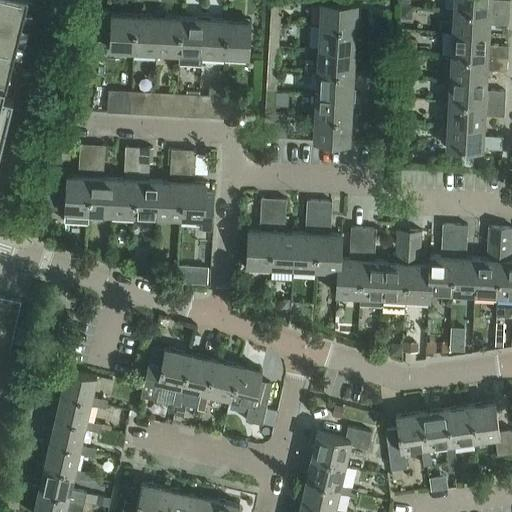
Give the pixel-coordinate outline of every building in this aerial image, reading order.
[(27,0),(0,0),(0,150),(11,106),(0,103),(2,93),(4,93),(27,0)] [(271,0),(271,22),(280,23),(281,0),(271,0)] [(454,0),(454,9),(510,12),(510,0),(454,0)] [(320,25),(357,27),(358,3),(321,1),(320,25)] [(400,4),(399,15),(412,16),(413,5),(400,4)] [(509,24),(510,12),(454,9),(453,32),(489,34),(490,23),(509,24)] [(134,51),(136,14),(112,13),(110,49),(134,51)] [(157,52),(159,15),(136,14),(134,51),(157,52)] [(180,53),(182,16),(159,15),(157,52),(180,53)] [(203,54),(204,18),(182,16),(180,53),(179,64),(203,65),(203,54)] [(225,55),(227,19),(204,18),(203,54),(225,55)] [(227,19),(225,55),(249,57),(250,20),(227,19)] [(279,45),(280,23),(271,22),(269,44),(279,45)] [(356,49),(357,27),(320,25),(319,47),(335,48),(356,49)] [(489,44),(489,34),(453,32),(452,55),(507,58),(508,45),(489,44)] [(400,39),(400,50),(408,50),(409,40),(400,39)] [(278,68),(279,45),(269,44),(268,67),(278,68)] [(354,72),(356,49),(335,48),(319,47),(318,60),(306,59),(306,70),(318,70),(335,71),(354,72)] [(507,70),(507,58),(452,55),(451,78),(487,80),(488,69),(507,70)] [(277,91),(278,68),(268,67),(267,90),(277,91)] [(353,95),(354,72),(335,71),(318,70),(316,93),(335,94),(353,95)] [(487,89),(487,80),(451,78),(449,101),(505,104),(506,90),(487,89)] [(165,79),(164,92),(165,92),(178,92),(178,79),(165,79)] [(210,83),(210,94),(212,94),(223,95),(224,83),(210,83)] [(93,89),(92,110),(108,111),(109,90),(93,89)] [(108,111),(107,111),(118,112),(119,89),(109,89),(109,90),(108,111)] [(132,90),(131,112),(142,113),(143,91),(132,90)] [(276,113),(277,91),(267,90),(266,112),(276,113)] [(155,91),(154,114),(164,114),(165,92),(164,92),(155,91)] [(178,92),(177,115),(188,115),(189,93),(178,92)] [(352,118),(353,95),(335,94),(316,93),(315,116),(335,117),(352,118)] [(200,96),(200,116),(210,116),(212,94),(210,94),(200,94),(200,96)] [(223,95),(222,117),(233,118),(234,95),(223,95)] [(504,116),(505,104),(449,101),(448,123),(485,125),(485,115),(504,116)] [(275,113),(276,113),(266,112),(264,136),(287,138),(288,114),(275,113)] [(351,141),(352,118),(335,117),(315,116),(314,139),(351,141)] [(484,135),(485,125),(448,123),(447,146),(483,149),(483,148),(503,149),(503,136),(484,135)] [(399,130),(399,143),(408,144),(408,131),(399,130)] [(89,213),(93,143),(80,143),(79,175),(67,174),(65,211),(89,213)] [(111,214),(113,177),(104,176),(105,144),(93,143),(89,213),(111,214)] [(134,215),(138,146),(126,145),(124,177),(113,177),(111,214),(134,215)] [(50,146),(49,162),(63,163),(63,147),(50,146)] [(157,216),(159,179),(149,179),(151,147),(138,146),(134,215),(157,216)] [(180,217),(184,148),(171,148),(170,180),(159,179),(157,216),(180,217)] [(184,148),(180,217),(204,219),(206,182),(195,181),(197,149),(184,148)] [(46,192),(45,200),(58,201),(59,193),(46,192)] [(270,266),(273,197),(262,197),(260,229),(249,228),(246,265),(270,266)] [(293,268),(295,231),(285,230),(287,198),(273,197),(270,266),(293,268)] [(316,269),(319,200),(307,199),(306,231),(295,231),(293,268),(316,269)] [(340,257),(341,257),(343,233),(331,232),(333,200),(319,200),(316,269),(338,270),(339,270),(340,257)] [(452,292),(455,223),(443,223),(441,255),(430,254),(429,262),(430,263),(429,291),(430,291),(452,292)] [(474,293),(476,257),(467,256),(468,224),(455,223),(452,292),(474,293)] [(497,295),(501,225),(489,225),(487,257),(476,257),(474,293),(497,295)] [(511,226),(501,225),(497,295),(496,314),(508,315),(511,309),(511,258),(511,256),(511,226)] [(360,295),(364,227),(351,226),(350,258),(341,257),(340,257),(339,270),(338,270),(337,294),(360,295)] [(383,296),(385,260),(375,259),(376,227),(364,227),(360,295),(360,304),(383,306),(383,296)] [(406,297),(410,229),(397,228),(395,260),(385,260),(383,296),(406,297)] [(429,262),(421,261),(423,230),(410,229),(406,297),(430,299),(430,291),(429,291),(430,263),(429,262)] [(178,282),(192,282),(193,265),(179,264),(178,282)] [(0,393),(0,394),(21,300),(0,295),(0,393)] [(291,298),(281,298),(280,308),(291,308),(291,298)] [(452,326),(450,349),(465,349),(466,327),(452,326)] [(496,329),(495,346),(504,346),(505,329),(496,329)] [(436,341),(427,341),(427,352),(437,352),(436,341)] [(405,342),(405,352),(407,352),(407,359),(416,359),(416,352),(418,352),(418,342),(405,342)] [(391,343),(391,354),(402,355),(402,343),(391,343)] [(182,386),(189,352),(165,346),(161,360),(150,357),(141,396),(142,396),(149,398),(157,400),(161,383),(177,387),(177,385),(182,386)] [(205,392),(213,357),(189,352),(182,386),(177,385),(177,387),(173,403),(178,404),(181,405),(181,403),(185,388),(201,392),(201,391),(205,392)] [(231,393),(238,363),(213,357),(205,392),(201,391),(201,392),(197,409),(205,411),(209,394),(230,399),(231,393)] [(231,393),(230,399),(249,403),(245,420),(254,421),(263,423),(272,382),(260,380),(263,369),(238,363),(231,393)] [(90,404),(92,404),(106,407),(108,399),(93,396),(98,374),(67,367),(61,393),(90,400),(90,404)] [(88,420),(92,404),(90,404),(90,400),(61,393),(56,417),(85,424),(84,428),(86,429),(101,432),(102,424),(88,420)] [(141,396),(137,410),(146,412),(149,398),(142,396),(141,396)] [(470,405),(475,439),(495,436),(498,455),(511,452),(511,428),(500,430),(496,401),(470,405)] [(178,404),(176,413),(184,415),(186,405),(181,403),(181,405),(178,404)] [(333,414),(332,416),(342,418),(342,416),(345,406),(335,404),(333,414)] [(454,442),(475,439),(470,405),(446,408),(451,442),(446,443),(448,462),(457,460),(454,442)] [(430,445),(446,443),(451,442),(446,408),(421,411),(426,446),(422,446),(424,465),(433,464),(430,445)] [(405,449),(422,446),(426,446),(421,411),(396,415),(398,427),(386,428),(391,469),(392,469),(402,468),(407,467),(405,449)] [(82,444),(86,429),(84,428),(85,424),(56,417),(50,441),(79,448),(78,452),(81,453),(81,452),(95,456),(97,448),(82,444)] [(318,430),(312,455),(335,461),(347,463),(351,444),(368,448),(372,430),(348,425),(346,437),(318,430)] [(77,468),(81,453),(78,452),(79,448),(50,441),(45,465),(74,471),(73,476),(75,477),(90,480),(92,472),(77,468)] [(342,484),(347,463),(335,461),(312,455),(306,479),(335,486),(340,487),(338,492),(340,492),(357,496),(359,488),(342,484)] [(72,488),(75,477),(73,476),(74,471),(45,465),(39,489),(69,496),(68,501),(70,501),(84,504),(87,492),(72,488)] [(402,468),(392,469),(394,479),(403,478),(402,468)] [(352,511),(337,508),(340,492),(338,492),(340,487),(335,486),(306,479),(301,504),(334,511),(333,511),(352,511)] [(160,511),(166,487),(142,481),(137,502),(126,499),(122,511),(160,511)] [(185,511),(190,492),(166,487),(160,511),(185,511)] [(69,496),(39,489),(33,511),(66,511),(70,501),(68,501),(69,496)] [(211,511),(215,498),(190,492),(185,511),(211,511)] [(97,495),(96,503),(109,506),(111,498),(97,495)] [(215,498),(211,511),(238,511),(240,504),(215,498)]
